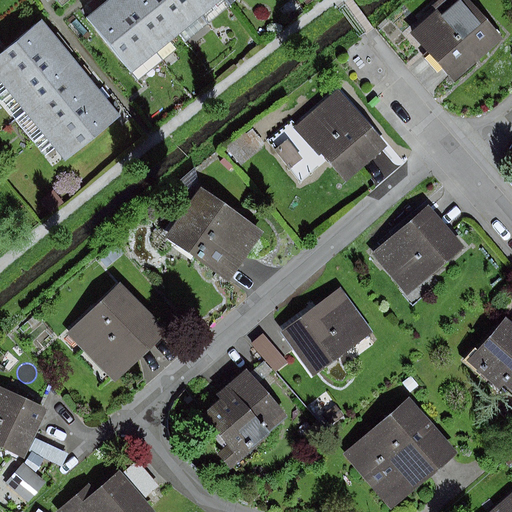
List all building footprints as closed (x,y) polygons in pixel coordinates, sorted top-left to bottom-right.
[(117,0),(114,0),(92,19),(136,73),(161,53),(117,0)] [(153,0),(117,0),(161,53),(182,35),(153,0)] [(189,0),(153,0),(182,35),(204,18),(189,0)] [(189,0),(204,18),(224,0),(189,0)] [(469,0),(449,0),(412,34),(453,79),(501,35),(469,0)] [(0,77),(11,91),(66,47),(45,22),(0,58),(0,77)] [(31,115),(85,72),(66,47),(11,91),(31,115)] [(50,139),(104,95),(85,72),(31,115),(50,139)] [(392,149),(341,91),(295,130),(345,186),(392,149)] [(50,139),(68,161),(123,118),(104,95),(50,139)] [(270,233),(207,189),(166,242),(234,285),(270,233)] [(53,190),(39,201),(50,214),(64,203),(53,190)] [(471,249),(435,204),(369,257),(405,302),(471,249)] [(173,334),(122,284),(71,335),(122,385),(173,334)] [(381,340),(342,288),(279,333),(316,380),(381,340)] [(511,318),(468,362),(499,394),(508,385),(511,389),(511,318)] [(195,433),(233,475),(275,437),(269,431),(284,418),(248,377),(224,398),(218,391),(195,412),(205,424),(195,433)] [(53,410),(0,385),(0,448),(25,459),(53,410)] [(412,400),(344,456),(389,511),(392,511),(459,457),(412,400)] [(21,466),(9,482),(30,498),(42,482),(21,466)] [(96,486),(63,511),(157,511),(126,474),(102,494),(96,486)] [(511,511),(511,498),(497,511),(511,511)]
